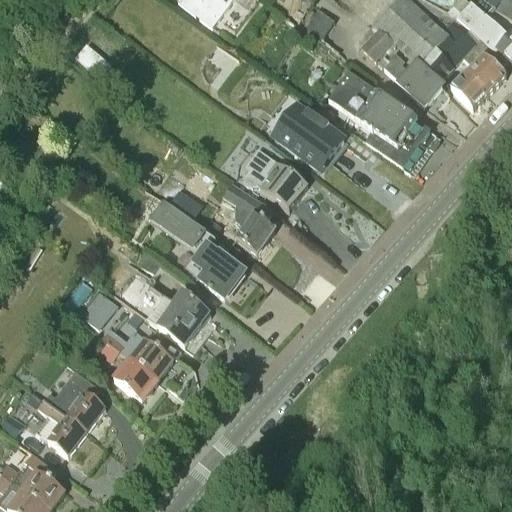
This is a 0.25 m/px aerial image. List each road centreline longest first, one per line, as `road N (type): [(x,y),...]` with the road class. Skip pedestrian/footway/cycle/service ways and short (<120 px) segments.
road 1 (tertiary): [(236,436),(511,130)]
road 2 (residential): [(236,436),(205,409),(118,511)]
road 3 (track): [(0,109),(97,0)]
